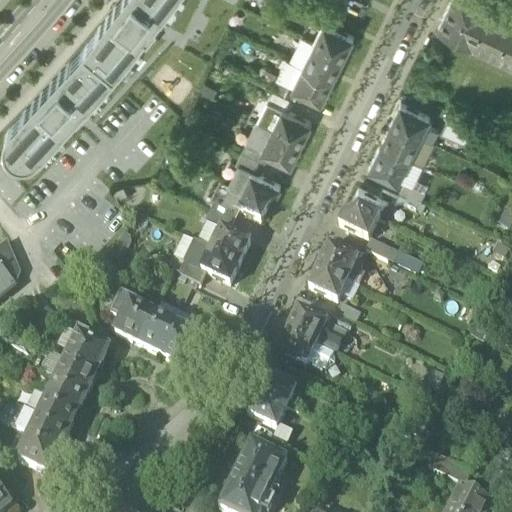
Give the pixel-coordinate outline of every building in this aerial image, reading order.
[(100,30),(86,48),(117,74),(122,67),(123,67),(142,42),(148,33),(150,35),(160,23),(158,21),(164,13),(174,0),(132,0),(107,33),(101,28),(99,30),(100,30)] [(122,0),(101,28),(107,33),(132,0),(122,0)] [(511,59),(511,14),(493,5),(496,1),(494,0),(452,0),(441,25),(475,42),(511,59)] [(193,39),(214,50),(229,19),(208,9),(193,39)] [(326,22),(316,43),(345,57),(355,36),(326,22)] [(304,66),(316,43),(303,36),(292,60),(304,66)] [(333,80),(345,57),(316,43),(304,66),(333,80)] [(111,80),(117,74),(86,48),(69,65),(75,71),(31,118),(26,113),(24,114),(24,115),(9,131),(6,138),(7,149),(13,158),(23,162),(32,161),(39,158),(43,153),(44,153),(66,130),(66,129),(89,104),(111,81),(111,80)] [(278,77),(280,78),(295,85),(304,66),(292,60),(287,58),(278,77)] [(69,65),(26,113),(31,118),(75,71),(69,65)] [(323,101),(333,80),(304,66),(295,85),(294,87),(301,90),(323,101)] [(280,78),(274,90),(296,100),(301,90),(294,87),(295,85),(280,78)] [(219,92),(202,83),(198,92),(215,100),(219,92)] [(291,111),(296,100),(274,90),(269,101),(284,108),(291,111)] [(259,122),(273,129),(284,108),(269,101),(259,122)] [(403,102),(392,123),(421,137),(428,123),(431,116),(403,102)] [(291,111),(284,108),(273,129),(303,143),(313,122),(291,111)] [(452,115),(443,132),(468,144),(476,127),(452,115)] [(259,122),(257,121),(247,141),(248,142),(249,142),(259,122)] [(249,142),(263,149),(273,129),(259,122),(249,142)] [(410,160),(421,137),(392,123),(381,146),(410,160)] [(438,128),(428,123),(421,137),(431,142),(438,128)] [(303,143),(273,129),(263,149),(271,153),(292,164),(303,143)] [(435,144),(431,142),(421,137),(410,160),(424,167),(435,144)] [(248,142),(243,152),(266,164),(271,153),(263,149),(249,142),(248,142)] [(400,181),(410,160),(381,146),(371,167),(400,181)] [(261,174),(266,164),(243,152),(237,164),(242,167),(243,166),(253,171),(261,174)] [(414,187),(424,167),(410,160),(400,181),(406,183),(414,187)] [(233,187),(243,191),(253,171),(243,166),(242,167),(233,187)] [(261,174),(253,171),(243,191),(272,206),(282,185),(261,174)] [(400,195),(420,204),(425,193),(414,187),(406,183),(400,195)] [(223,207),(233,212),(243,191),(233,187),(232,187),(223,207)] [(115,192),(121,205),(130,201),(125,188),(115,192)] [(360,189),(350,209),(379,223),(389,203),(360,189)] [(272,206),(243,191),(233,212),(241,216),(262,226),(272,206)] [(218,204),(212,215),(235,227),(241,216),(233,212),(223,207),(218,204)] [(369,244),(379,223),(350,209),(340,230),(369,244)] [(511,229),(511,213),(507,210),(498,228),(510,233),(511,229)] [(230,238),(235,227),(212,215),(207,227),(208,227),(222,234),(230,238)] [(208,227),(198,248),(199,248),(212,255),(222,234),(208,227)] [(222,234),(212,255),(241,269),(251,248),(230,238),(222,234)] [(117,248),(129,253),(132,248),(131,241),(126,238),(117,248)] [(186,267),(195,247),(184,241),(174,261),(186,267)] [(7,245),(0,250),(0,269),(15,288),(17,287),(21,277),(7,245)] [(367,256),(395,270),(401,259),(372,245),(367,256)] [(189,268),(199,248),(198,248),(195,247),(186,267),(189,268)] [(125,261),(129,253),(117,248),(107,258),(117,264),(125,261)] [(189,268),(202,275),(212,255),(199,248),(189,268)] [(330,251),(319,272),(348,286),(358,266),(330,251)] [(241,269),(212,255),(202,275),(207,278),(231,289),(241,269)] [(401,258),(401,259),(395,270),(419,282),(425,269),(401,258)] [(361,267),(358,266),(348,286),(356,290),(363,276),(363,273),(363,271),(362,269),(361,267)] [(196,286),(202,288),(207,278),(202,275),(189,268),(186,267),(180,278),(196,286)] [(0,303),(17,290),(15,288),(0,269),(0,303)] [(341,301),(348,286),(319,272),(309,293),(338,307),(341,301)] [(365,278),(372,298),(383,294),(376,274),(365,278)] [(361,293),(356,290),(348,286),(341,301),(354,307),(361,293)] [(511,295),(500,289),(494,301),(511,310),(511,295)] [(112,318),(123,324),(131,308),(132,309),(134,303),(122,297),(112,318)] [(116,339),(141,351),(156,321),(134,310),(132,309),(131,308),(123,324),(116,339)] [(156,321),(174,330),(181,317),(162,308),(156,321)] [(342,308),(336,319),(331,331),(343,337),(349,340),(355,329),(361,317),(342,308)] [(289,335),(318,349),(328,329),(328,328),(299,314),(289,335)] [(174,330),(199,342),(204,344),(210,332),(181,317),(174,330)] [(141,351),(159,360),(174,330),(156,321),(141,351)] [(79,341),(84,343),(90,332),(68,322),(63,333),(66,334),(79,341)] [(331,331),(328,329),(318,349),(333,357),(343,337),(331,331)] [(199,342),(174,330),(159,360),(185,372),(199,342)] [(58,351),(71,358),(79,341),(66,334),(58,351)] [(308,370),(309,367),(318,349),(289,335),(279,356),(308,370)] [(71,358),(67,366),(97,380),(110,355),(84,343),(79,341),(71,358)] [(333,357),(318,349),(309,367),(313,369),(313,370),(322,375),(323,374),(326,376),(335,370),(334,359),(335,359),(336,358),(333,357)] [(58,384),(67,366),(51,358),(42,376),(58,384)] [(88,399),(97,380),(67,366),(58,384),(88,399)] [(446,379),(432,373),(425,390),(438,396),(446,379)] [(268,377),(258,398),(287,412),(297,391),(268,377)] [(79,417),(88,399),(58,384),(49,402),(79,417)] [(40,421),(49,402),(35,396),(27,414),(40,421)] [(279,429),(287,412),(258,398),(248,419),(277,433),(279,429)] [(71,436),(79,417),(49,402),(40,421),(71,436)] [(16,432),(31,439),(40,421),(27,414),(25,413),(16,432)] [(429,426),(414,418),(408,432),(423,439),(429,426)] [(62,454),(71,436),(40,421),(31,439),(62,454)] [(271,444),(282,449),(287,451),(294,436),(279,429),(277,433),(271,444)] [(252,447),(277,459),(282,449),(271,444),(257,437),(252,447)] [(49,479),(62,454),(31,439),(19,464),(49,479)] [(220,511),(262,511),(286,464),(277,459),(252,447),(220,511)] [(449,465),(469,475),(475,464),(455,454),(449,465)] [(428,472),(466,490),(472,477),(434,459),(428,472)] [(460,492),(450,511),(491,511),(493,508),(460,492)] [(0,511),(8,511),(12,509),(0,493),(0,511)]
